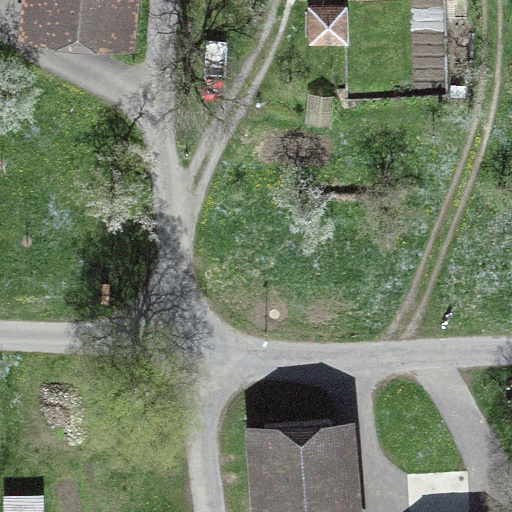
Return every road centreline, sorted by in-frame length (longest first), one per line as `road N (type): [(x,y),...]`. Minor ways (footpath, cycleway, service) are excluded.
road 1 (track): [(492,0),(482,130),(396,358)]
road 2 (track): [(198,355),(161,151),(167,0)]
road 3 (residential): [(511,354),(198,355)]
road 4 (residential): [(198,355),(0,339)]
road 5 (unclassified): [(217,511),(198,355)]
